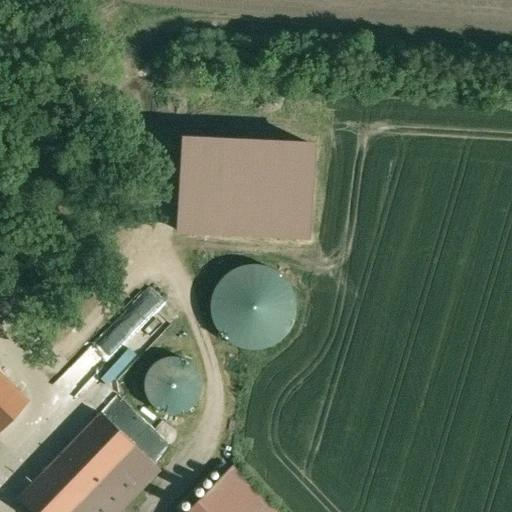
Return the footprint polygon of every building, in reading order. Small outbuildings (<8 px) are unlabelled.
[(294,351),(309,276),(235,261),(220,336),(294,351)] [(202,356),(151,366),(161,416),(212,405),(202,356)] [(0,429),(28,401),(0,373),(0,429)] [(96,376),(82,392),(93,402),(107,386),(96,376)] [(108,511),(155,464),(102,413),(18,500),(31,511),(73,511),(79,506),(85,511),(108,511)] [(276,511),(233,468),(188,511),(276,511)]
